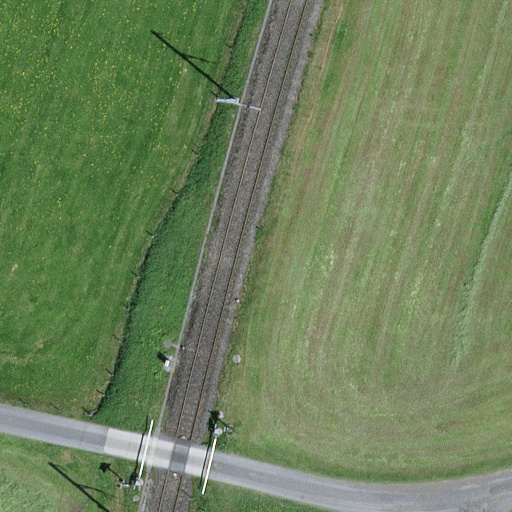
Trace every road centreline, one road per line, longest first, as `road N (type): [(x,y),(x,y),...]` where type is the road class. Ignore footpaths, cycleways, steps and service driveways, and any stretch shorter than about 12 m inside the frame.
road 1 (track): [(0,414),(360,501)]
road 2 (track): [(360,501),(511,485)]
